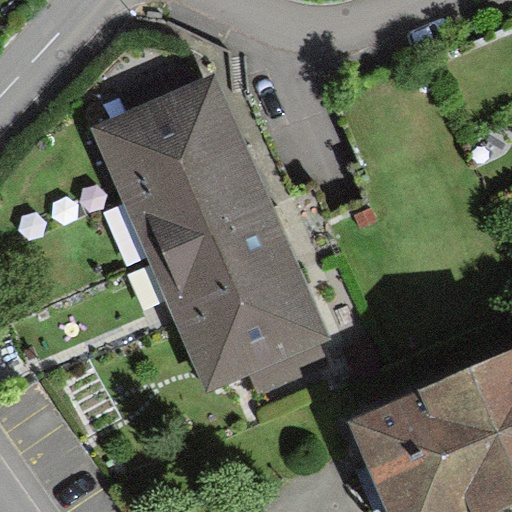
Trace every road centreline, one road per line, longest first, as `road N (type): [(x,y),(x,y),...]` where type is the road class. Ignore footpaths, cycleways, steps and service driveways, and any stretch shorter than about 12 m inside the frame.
road 1 (residential): [(217,0),(355,28),(420,0)]
road 2 (unclassified): [(0,101),(89,0)]
